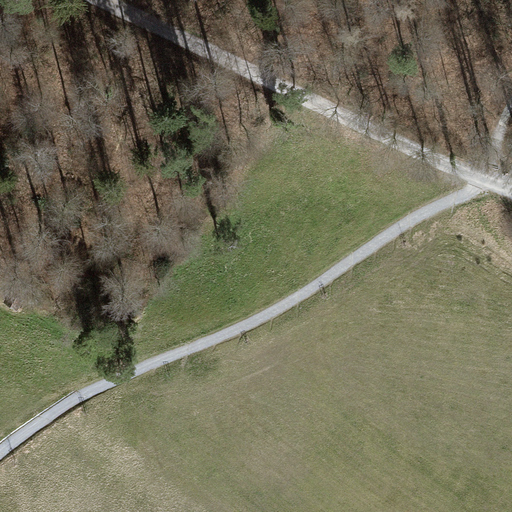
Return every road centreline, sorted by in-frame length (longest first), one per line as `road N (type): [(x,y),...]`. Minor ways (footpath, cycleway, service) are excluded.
road 1 (track): [(0,452),(92,390),(286,305),(482,178)]
road 2 (track): [(102,0),(511,190)]
